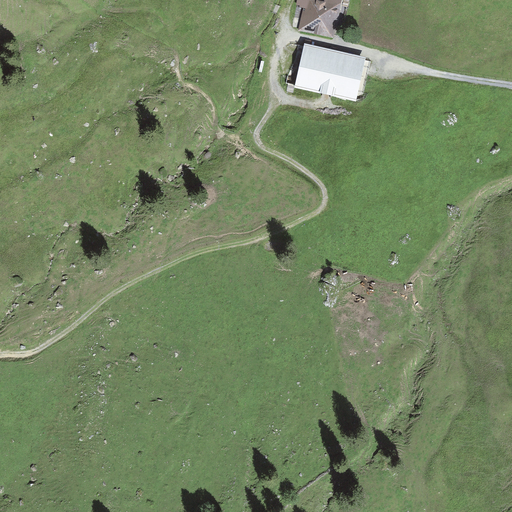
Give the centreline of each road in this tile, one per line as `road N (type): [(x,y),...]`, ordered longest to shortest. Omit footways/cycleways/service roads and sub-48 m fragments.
road 1 (track): [(260,144),(317,180),(321,206),(266,235),(194,253),(128,284)]
road 2 (track): [(511,85),(345,55)]
road 3 (track): [(128,284),(39,349),(0,354)]
road 4 (track): [(345,55),(283,37),(271,72),(284,95)]
